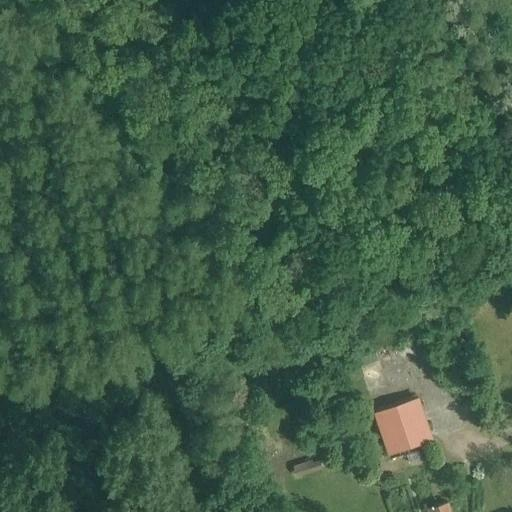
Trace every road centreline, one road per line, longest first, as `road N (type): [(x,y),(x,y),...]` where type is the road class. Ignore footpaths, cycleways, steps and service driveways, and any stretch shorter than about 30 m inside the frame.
road 1 (track): [(0,379),(511,218)]
road 2 (track): [(208,511),(169,393),(143,377),(0,423)]
road 3 (track): [(511,131),(433,0)]
